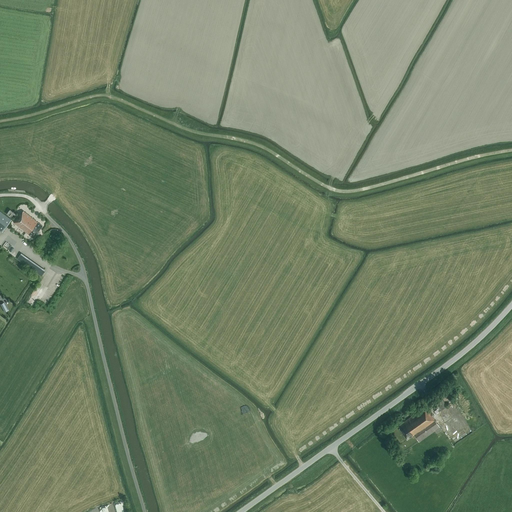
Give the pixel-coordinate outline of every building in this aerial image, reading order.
[(0,230),(2,232),(11,220),(0,211),(0,230)] [(20,214),(14,222),(33,238),(43,226),(23,211),(20,215),(20,214)] [(45,271),(21,254),(17,259),(41,276),(45,271)] [(438,403),(437,403),(442,410),(447,406),(441,398),(436,401),(438,403)] [(428,411),(427,411),(424,407),(398,426),(407,439),(414,435),(419,442),(435,431),(437,433),(442,430),(428,411)]
